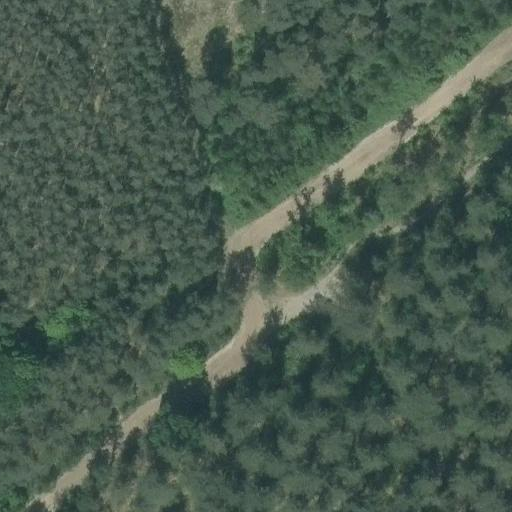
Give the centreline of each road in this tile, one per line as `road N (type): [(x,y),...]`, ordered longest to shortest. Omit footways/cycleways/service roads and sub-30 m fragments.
road 1 (track): [(262,327),(235,246),(511,29)]
road 2 (track): [(30,511),(262,327)]
road 3 (track): [(466,511),(311,286)]
road 4 (track): [(0,288),(58,286),(262,327)]
road 5 (track): [(140,0),(235,246)]
road 6 (track): [(311,286),(511,125)]
